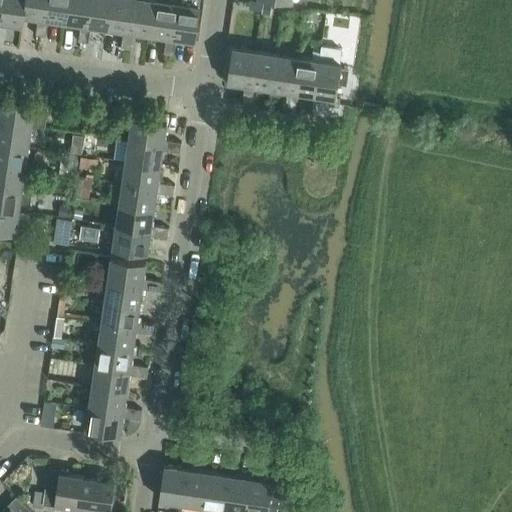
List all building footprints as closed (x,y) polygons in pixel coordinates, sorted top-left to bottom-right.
[(22,0),(0,0),(0,1),(0,19),(20,23),(21,14),(20,13),(22,0)] [(42,17),(44,0),(22,0),(20,13),(21,14),(37,16),(35,24),(45,26),(47,17),(42,17)] [(44,0),(42,17),(47,17),(63,20),(66,0),(44,0)] [(85,23),(88,0),(66,0),(63,20),(79,22),(78,30),(88,32),(90,24),(85,23)] [(106,26),(109,0),(88,0),(85,23),(90,24),(106,26)] [(128,29),(131,0),(109,0),(106,26),(122,28),(121,37),(131,38),(133,30),(128,29)] [(149,32),(153,0),(131,0),(128,29),(133,30),(149,32)] [(170,36),(175,1),(170,0),(153,0),(149,32),(165,35),(164,43),(174,45),(175,36),(170,36)] [(198,0),(174,0),(175,1),(170,36),(175,36),(192,39),(198,0)] [(44,34),(45,26),(35,24),(34,33),(44,34)] [(87,40),(88,32),(78,30),(77,39),(87,40)] [(130,47),(131,38),(121,37),(119,45),(130,47)] [(173,53),(174,45),(164,43),(162,52),(173,53)] [(322,43),(319,59),(314,93),(330,95),(329,104),(339,106),(340,97),(336,96),(338,81),(346,82),(349,67),(341,66),(343,49),(340,46),(322,43)] [(250,84),(255,49),(232,46),(227,80),(245,83),(244,91),(254,92),(255,84),(250,84)] [(271,87),(277,52),(255,49),(250,84),(255,84),(271,87)] [(293,90),(298,56),(277,52),(271,87),(287,89),(286,97),(297,99),(298,91),(293,90)] [(314,93),(319,59),(298,56),(293,90),(298,91),(314,93)] [(253,101),(254,92),(244,91),(242,100),(253,101)] [(0,118),(32,124),(35,102),(0,96),(0,118)] [(295,108),(297,99),(286,97),(285,106),(295,108)] [(133,116),(129,138),(164,143),(164,139),(167,121),(133,116)] [(0,140),(29,145),(32,124),(0,118),(0,140)] [(163,149),(171,150),(173,140),(164,139),(164,143),(129,138),(126,159),(161,165),(163,149)] [(0,162),(26,166),(29,145),(0,140),(0,162)] [(180,151),(182,141),(173,140),(171,150),(180,151)] [(157,186),(158,182),(161,165),(126,159),(122,181),(157,186)] [(0,184),(23,188),(26,166),(0,162),(0,184)] [(157,192),(165,193),(167,183),(158,182),(157,186),(122,181),(119,202),(154,207),(157,192)] [(174,194),(175,184),(167,183),(165,193),(174,194)] [(33,189),(23,188),(0,184),(0,206),(20,209),(29,210),(33,189)] [(151,229),(152,224),(154,207),(119,202),(116,224),(151,229)] [(0,228),(16,231),(20,209),(0,206),(0,228)] [(151,234),(159,235),(160,225),(152,224),(151,229),(116,224),(112,245),(148,251),(151,234)] [(169,227),(160,225),(159,235),(167,237),(169,227)] [(144,282),(144,277),(147,260),(112,255),(109,277),(144,282)] [(142,288),(151,289),(152,279),(144,277),(144,282),(109,277),(105,298),(140,304),(142,288)] [(161,280),(152,279),(151,289),(160,290),(161,280)] [(137,325),(137,320),(140,304),(105,298),(102,320),(137,325)] [(54,335),(62,336),(65,315),(57,314),(54,335)] [(136,330),(145,331),(146,321),(137,320),(137,325),(102,320),(99,341),(134,346),(136,330)] [(155,323),(146,321),(145,331),(153,333),(155,323)] [(130,368),(131,363),(134,346),(99,341),(96,362),(130,368)] [(130,373),(138,374),(140,364),(131,363),(130,368),(96,362),(93,384),(127,389),(130,373)] [(148,365),(140,364),(138,374),(147,375),(148,365)] [(124,410),(125,405),(127,389),(93,384),(89,405),(124,410)] [(123,416),(132,417),(133,407),(125,405),(124,410),(89,405),(86,428),(121,433),(123,416)] [(142,408),(133,407),(132,417),(140,418),(142,408)] [(185,448),(183,457),(194,459),(195,450),(185,448)] [(228,455),(227,463),(236,465),(237,456),(228,455)] [(203,504),(209,469),(192,467),(194,459),(183,457),(182,466),(187,466),(182,500),(203,504)] [(187,466),(182,466),(164,463),(159,497),(182,500),(187,466)] [(246,510),(251,476),(235,473),(236,465),(227,463),(225,472),(230,472),(225,507),(246,510)] [(77,507),(82,474),(68,472),(69,469),(49,466),(45,490),(35,489),(33,505),(43,506),(44,502),(77,507)] [(230,472),(225,472),(209,469),(203,504),(225,507),(230,472)] [(251,476),(246,510),(255,511),(293,511),(285,472),(284,472),(269,470),(268,478),(251,476)] [(96,476),(82,474),(77,507),(111,511),(116,476),(96,473),(96,476)] [(5,511),(4,511),(34,511),(16,495),(3,509),(5,511)]
